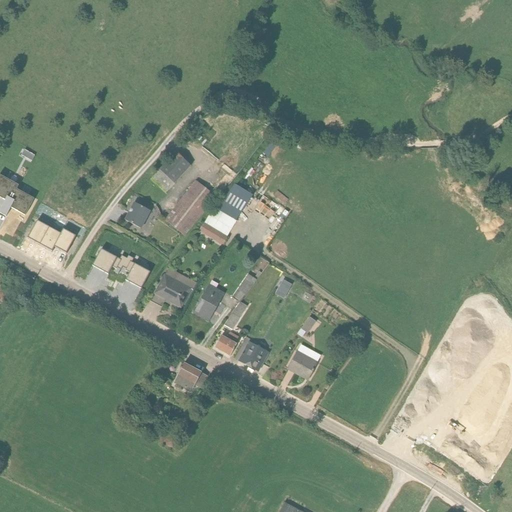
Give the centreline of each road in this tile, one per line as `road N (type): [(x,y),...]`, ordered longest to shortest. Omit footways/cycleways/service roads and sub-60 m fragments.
road 1 (tertiary): [(62,283),(473,511)]
road 2 (track): [(111,207),(197,108),(218,97),(345,140),(469,141),(511,117)]
